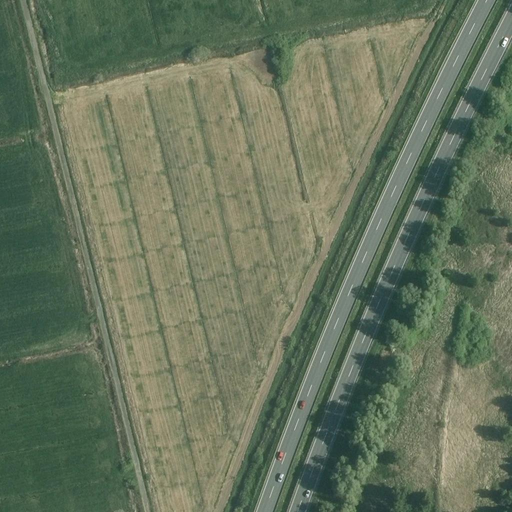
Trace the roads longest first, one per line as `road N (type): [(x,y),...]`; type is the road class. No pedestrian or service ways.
road 1 (motorway): [(488,0),(341,312),(265,511)]
road 2 (motorway): [(299,511),(393,270),(511,21)]
road 3 (track): [(24,0),(149,511)]
